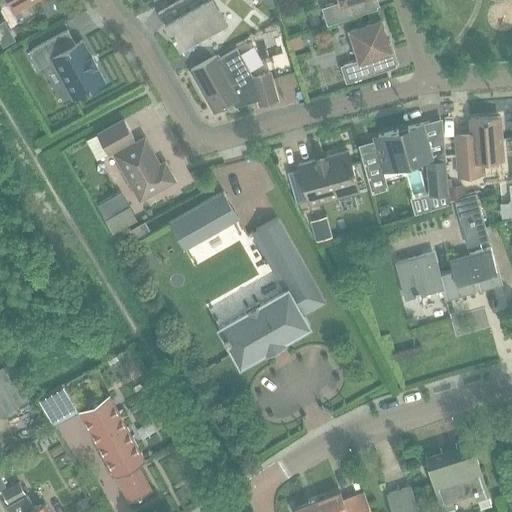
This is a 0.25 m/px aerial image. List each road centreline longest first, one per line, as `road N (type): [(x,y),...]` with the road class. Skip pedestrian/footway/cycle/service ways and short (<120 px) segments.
road 1 (residential): [(429,89),(203,142),(116,0)]
road 2 (residential): [(259,487),(352,432),(511,383)]
